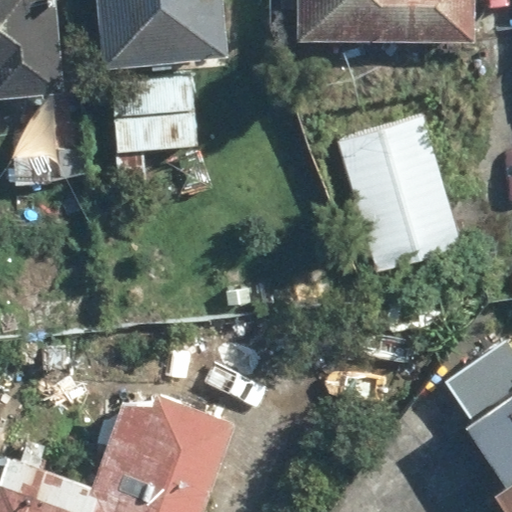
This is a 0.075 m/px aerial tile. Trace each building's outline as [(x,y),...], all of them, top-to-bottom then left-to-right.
[(0,0),(0,80),(58,77),(52,0),(0,0)] [(104,0),(110,47),(226,35),(222,0),(104,0)] [(314,0),(314,18),(476,24),(477,0),(314,0)] [(423,102),(340,128),(379,253),(462,227),(423,102)] [(511,331),(507,324),(446,364),(507,456),(511,452),(511,331)] [(0,511),(193,511),(234,386),(133,353),(97,463),(7,435),(0,457),(0,511)] [(511,452),(507,456),(496,464),(511,487),(511,452)]
